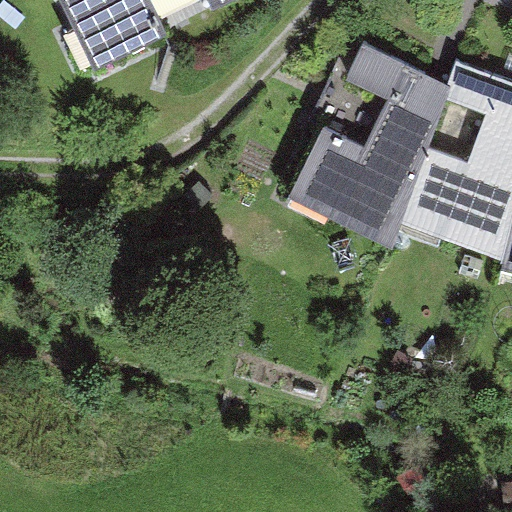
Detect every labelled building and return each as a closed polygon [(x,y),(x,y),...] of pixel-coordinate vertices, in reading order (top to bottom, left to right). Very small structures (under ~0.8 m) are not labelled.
[(36,0),(81,84),(230,11),(224,0),(36,0)] [(437,99),(347,61),(277,208),(380,258),(388,234),(437,99)] [(511,99),(444,77),(437,99),(388,234),(490,271),(511,184),(511,99)] [(511,184),(490,271),(489,280),(511,286),(511,184)] [(511,511),(511,503),(491,505),(491,511),(511,511)]
